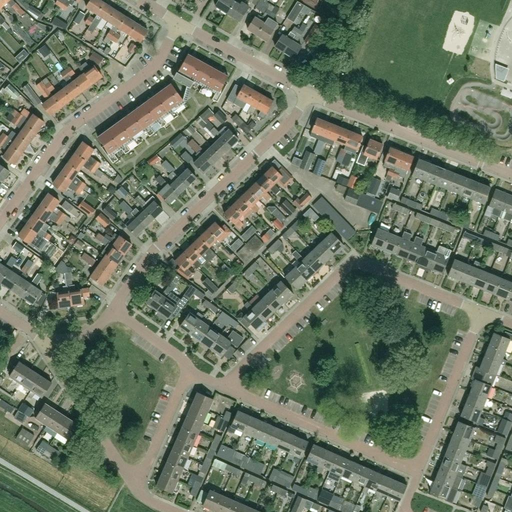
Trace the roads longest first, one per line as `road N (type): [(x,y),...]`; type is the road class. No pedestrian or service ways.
road 1 (unclassified): [(223,387),(341,267),(360,259),(483,312)]
road 2 (unclassified): [(111,310),(153,250),(294,117),(307,92)]
road 3 (unclassified): [(0,222),(64,132),(154,66),(179,23)]
road 4 (unclassified): [(511,175),(307,92)]
road 5 (unclassified): [(416,471),(223,387)]
road 6 (unclassified): [(416,471),(483,312)]
road 7 (unclassified): [(135,487),(45,340)]
road 8 (unclassified): [(307,92),(179,23)]
road 9 (unclassified): [(135,487),(190,366)]
